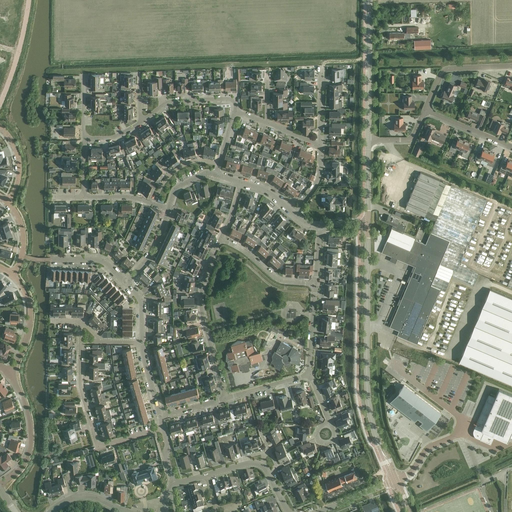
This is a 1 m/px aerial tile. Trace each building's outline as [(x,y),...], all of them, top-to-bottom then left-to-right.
[(430,40),(414,40),(414,49),(431,48),(430,40)] [(252,75),(249,75),(249,81),(256,81),(256,78),(261,78),(261,72),(258,72),(258,68),(252,68),(252,72),(252,75)] [(314,77),(314,70),(305,70),(305,80),(311,80),(311,77),(314,77)] [(343,80),(343,77),(340,77),(340,70),(332,70),(332,77),(330,77),(330,80),(343,80)] [(285,87),(285,82),(283,82),(287,76),(284,71),(277,71),(274,76),(277,82),(277,83),(276,83),(276,87),(285,87)] [(124,75),(124,80),(133,80),(133,75),(130,75),(130,72),(121,72),(121,75),(124,75)] [(104,74),(91,74),(91,83),(100,83),(103,83),(103,77),(104,77),(104,74)] [(412,81),(412,88),(423,88),(423,87),(424,87),(424,83),(423,83),(423,81),(421,81),(421,75),(413,75),(413,81),(412,81)] [(157,86),(161,85),(161,77),(156,78),(156,82),(148,82),(148,93),(158,93),(157,86)] [(185,86),(188,85),(188,78),(182,79),(182,83),(178,83),(178,92),(185,91),(185,86)] [(65,87),(75,87),(75,79),(65,79),(65,87)] [(166,92),(173,92),(173,83),(169,83),(169,79),(163,79),(163,86),(166,86),(166,92)] [(218,81),(214,82),(215,90),(220,90),(220,86),(223,86),(223,79),(217,79),(218,81)] [(476,85),(475,87),(483,91),(484,89),(488,91),(488,90),(489,90),(490,87),(492,82),(484,79),(483,81),(478,79),(476,85)] [(121,85),(121,88),(130,88),(130,85),(133,85),(133,80),(124,80),(124,85),(121,85)] [(197,91),(197,82),(194,82),(194,80),(188,81),(189,88),(192,87),(192,91),(197,91)] [(200,82),(197,82),(197,91),(203,91),(203,87),(206,87),(206,80),(200,80),(200,82)] [(211,80),(206,80),(206,87),(209,87),(209,90),(215,90),(214,82),(211,82),(211,80)] [(226,90),(236,89),(236,80),(233,80),(234,82),(226,82),(226,90)] [(314,91),(314,86),(306,86),(307,82),(300,82),(300,86),(303,86),(303,94),(314,94),(314,93),(313,93),(313,91),(314,91)] [(100,83),(91,83),(91,88),(95,88),(95,91),(104,91),(104,88),(102,88),(102,87),(101,86),(100,86),(100,83)] [(441,98),(446,100),(446,101),(449,103),(450,102),(451,102),(454,95),(453,95),(455,90),(457,91),(459,87),(456,86),(457,86),(450,83),(446,92),(444,91),(443,93),(442,92),(441,96),(442,96),(441,98)] [(261,92),(261,85),(251,85),(251,91),(248,91),(248,95),(255,95),(255,92),(261,92)] [(330,85),(330,96),(338,96),(338,91),(342,91),(342,85),(330,85)] [(130,88),(121,88),(121,91),(124,91),(124,96),(133,96),(133,91),(130,91),(130,88)] [(273,92),(273,99),(283,99),(283,96),(287,96),(287,89),(279,89),(279,92),(273,92)] [(91,97),(91,102),(100,102),(100,99),(104,99),(104,93),(95,94),(95,97),(91,97)] [(75,105),(75,102),(74,102),(74,98),(71,98),(71,94),(63,94),(63,100),(65,100),(65,105),(75,105)] [(261,110),(261,99),(259,99),(259,96),(251,96),(251,105),(254,105),(254,110),(261,110)] [(338,96),(330,96),(329,107),(341,107),(342,101),(338,101),(338,96)] [(414,109),(414,101),(411,101),(411,96),(405,96),(403,96),(403,105),(404,105),(404,109),(405,109),(405,110),(409,110),(409,109),(414,109)] [(283,99),(273,99),(273,105),(279,105),(279,109),(287,109),(287,102),(283,102),(283,99)] [(100,102),(91,102),(91,107),(95,107),(95,110),(104,110),(104,107),(102,107),(102,105),(100,105),(100,102)] [(314,114),(314,107),(311,107),(311,102),(301,102),(301,110),(305,110),(305,113),(314,114)] [(121,104),(121,107),(121,110),(124,110),(124,112),(133,112),(133,107),(130,107),(130,104),(121,104)] [(214,114),(224,114),(223,108),(217,108),(217,105),(210,105),(211,111),(214,111),(214,114)] [(345,114),(345,109),(337,108),(337,111),(329,111),(329,119),(340,119),(340,114),(345,114)] [(479,114),(469,110),(469,112),(468,111),(466,115),(467,115),(467,117),(476,121),(478,122),(477,124),(481,125),(485,116),(486,112),(481,109),(479,114)] [(189,111),(183,112),(184,121),(184,125),(187,125),(187,124),(193,124),(192,118),(189,118),(189,111)] [(195,121),(195,123),(196,124),(199,124),(204,124),(205,117),(201,117),(201,111),(195,111),(195,121)] [(292,119),(292,111),(288,111),(288,113),(278,113),(278,120),(288,121),(288,119),(292,119)] [(184,121),(183,112),(177,112),(178,118),(173,119),(175,125),(180,125),(180,121),(184,121)] [(165,116),(160,120),(165,127),(167,125),(169,127),(174,124),(170,118),(167,120),(165,116)] [(295,120),(300,120),(303,120),(303,133),(309,133),(309,127),(313,127),(313,120),(303,119),(303,116),(295,116),(295,120)] [(214,123),(214,126),(223,127),(224,122),(217,121),(217,117),(211,117),(211,123),(214,123)] [(395,123),(394,123),(394,131),(405,131),(405,129),(406,129),(406,125),(405,125),(405,123),(403,123),(403,118),(395,118),(395,123)] [(493,119),(489,127),(494,129),(493,130),(500,133),(501,131),(506,133),(509,127),(508,127),(509,125),(501,121),(501,123),(497,121),(493,119)] [(165,127),(160,120),(156,123),(158,127),(156,129),(160,134),(165,131),(163,128),(165,127)] [(345,127),(345,123),(337,123),(337,127),(329,127),(329,134),(340,135),(340,127),(345,127)] [(223,127),(214,126),(213,130),(210,129),(209,135),(215,136),(216,133),(222,133),(223,127)] [(244,135),(247,137),(250,129),(245,126),(244,130),(241,129),(239,135),(244,137),(244,135)] [(432,138),(443,143),(445,136),(436,132),(437,131),(435,131),(435,129),(434,129),(434,128),(430,126),(430,127),(428,126),(424,137),(431,140),(432,138)] [(150,127),(145,130),(150,137),(152,136),(154,138),(159,135),(155,129),(152,131),(150,127)] [(75,137),(75,128),(64,128),(64,137),(75,137)] [(250,129),(247,137),(250,138),(249,140),(254,142),(258,133),(255,132),(256,131),(250,129)] [(150,137),(145,130),(141,134),(143,138),(141,139),(146,147),(149,145),(147,143),(150,142),(148,139),(150,137)] [(260,133),(259,136),(256,142),(261,144),(262,142),(265,144),(268,136),(263,134),(263,135),(260,133)] [(268,136),(265,144),(268,145),(267,147),(272,149),(275,142),(272,141),(273,138),(268,136)] [(135,137),(130,140),(134,147),(136,146),(138,149),(143,146),(140,140),(137,141),(135,137)] [(456,148),(460,150),(464,140),(458,138),(456,144),(452,142),(449,150),(455,153),(456,148)] [(134,147),(130,140),(125,142),(127,147),(125,148),(128,154),(133,152),(131,149),(134,147)] [(464,140),(460,150),(463,151),(461,156),(467,158),(470,150),(467,148),(469,143),(464,140)] [(65,152),(75,152),(75,144),(70,144),(70,141),(63,141),(63,146),(65,146),(65,152)] [(194,146),(188,147),(191,157),(196,155),(195,149),(198,148),(196,141),(193,142),(194,146)] [(280,150),(283,151),(287,143),(281,141),(280,145),(277,144),(274,151),(279,153),(280,150)] [(203,156),(209,157),(210,147),(204,146),(205,142),(202,142),(201,149),(204,149),(203,156)] [(329,148),(329,156),(338,156),(338,157),(342,157),(342,153),(339,153),(340,148),(338,148),(338,145),(343,145),(345,145),(345,142),(343,142),(331,142),(331,145),(336,145),(336,148),(329,148)] [(210,147),(209,157),(214,158),(215,151),(219,152),(220,145),(211,143),(210,147)] [(287,143),(283,151),(286,152),(285,155),(290,157),(293,151),(290,150),(292,145),(287,143)] [(422,147),(417,144),(413,154),(418,156),(422,147)] [(119,145),(114,146),(116,154),(119,154),(119,157),(125,155),(123,148),(120,149),(119,145)] [(191,157),(188,147),(182,149),(181,145),(178,146),(180,153),(183,152),(185,158),(191,157)] [(116,154),(114,146),(108,147),(109,152),(107,153),(108,159),(114,158),(113,155),(116,154)] [(91,151),(88,151),(88,160),(97,160),(97,157),(97,148),(91,148),(91,151)] [(97,157),(97,160),(105,160),(105,153),(102,153),(102,148),(97,148),(97,157)] [(174,153),(169,157),(175,165),(180,161),(176,156),(178,154),(174,148),(171,150),(174,153)] [(482,159),(485,160),(489,151),(483,148),(481,154),(477,153),(475,159),(480,162),(482,159)] [(300,158),(303,159),(306,151),(300,149),(299,153),(296,152),(293,158),(299,161),(300,158)] [(306,151),(303,159),(306,160),(304,165),(310,167),(313,159),(310,158),(312,153),(306,151)] [(489,151),(485,160),(488,162),(487,164),(493,167),(495,160),(492,159),(495,153),(489,151)] [(225,156),(224,159),(227,160),(225,168),(230,169),(232,161),(233,158),(225,156)] [(61,164),(62,164),(62,165),(65,165),(65,169),(75,169),(75,161),(71,161),(71,157),(62,157),(62,161),(61,161),(61,164)] [(175,165),(169,157),(164,160),(162,157),(160,159),(164,165),(166,163),(170,168),(175,165)] [(232,161),(230,169),(235,171),(236,167),(239,168),(240,162),(241,160),(233,158),(232,161)] [(507,170),(510,171),(511,165),(511,160),(508,159),(506,165),(502,163),(499,172),(505,174),(507,170)] [(240,162),(239,168),(241,169),(240,172),(245,174),(248,166),(249,163),(241,160),(240,162)] [(158,166),(154,170),(162,176),(166,172),(160,168),(162,165),(157,161),(155,164),(158,166)] [(248,166),(245,174),(250,175),(251,172),(254,173),(257,164),(251,162),(249,161),(249,163),(248,166)] [(339,180),(339,162),(332,162),(332,172),(329,172),(329,179),(332,179),(332,180),(339,180)] [(257,164),(254,173),(257,173),(256,177),(261,178),(263,170),(264,166),(257,164)] [(263,170),(261,178),(266,180),(267,176),(270,177),(272,172),(274,169),(267,167),(266,171),(263,170)] [(272,172),(270,177),(272,179),(270,182),(274,184),(279,178),(281,174),(274,169),(272,172)] [(162,176),(154,170),(150,175),(148,173),(146,175),(151,180),(153,177),(158,181),(162,176)] [(75,185),(75,176),(72,176),(72,172),(61,173),(61,176),(63,176),(63,185),(75,185)] [(416,181),(436,189),(440,180),(421,172),(420,172),(416,181)] [(120,177),(117,178),(117,187),(120,187),(120,190),(125,190),(125,181),(120,181),(120,177)] [(130,181),(125,181),(125,190),(130,189),(130,186),(133,186),(133,177),(130,177),(130,181)] [(146,182),(144,187),(153,191),(155,186),(149,183),(151,180),(144,177),(143,180),(146,182)] [(279,178),(274,184),(279,187),(281,185),(283,186),(288,178),(288,180),(283,177),(282,179),(279,178)] [(98,185),(101,185),(100,178),(95,178),(95,181),(91,181),(92,190),(98,190),(98,185)] [(109,190),(109,181),(104,181),(104,178),(101,178),(101,187),(104,187),(104,190),(109,190)] [(112,181),(109,181),(109,190),(114,190),(114,187),(117,187),(117,178),(112,178),(112,181)] [(288,178),(283,186),(285,188),(283,191),(288,194),(293,187),(290,185),(293,181),(288,178)] [(428,207),(425,216),(435,220),(451,185),(440,180),(436,189),(432,198),(430,205),(428,207)] [(416,181),(413,190),(432,198),(436,189),(416,181)] [(203,196),(209,194),(207,184),(200,185),(201,192),(198,193),(199,199),(204,198),(203,196)] [(293,187),(288,194),(292,197),(294,194),(297,195),(303,186),(300,184),(299,186),(297,185),(295,188),(293,187)] [(487,200),(451,185),(435,220),(430,232),(450,240),(447,246),(440,264),(453,270),(451,276),(473,285),(478,273),(459,265),(487,200)] [(153,191),(144,187),(141,192),(138,191),(137,194),(143,197),(145,194),(150,197),(153,191)] [(218,196),(223,197),(226,189),(221,188),(220,191),(217,190),(215,199),(218,199),(218,196)] [(226,189),(223,197),(226,198),(225,201),(230,203),(232,194),(230,193),(231,190),(226,189)] [(413,190),(409,199),(428,207),(430,205),(432,198),(413,190)] [(192,203),(197,200),(194,192),(191,193),(190,191),(184,194),(187,201),(190,200),(192,203)] [(253,212),(255,205),(252,204),(254,197),(247,195),(244,205),(249,207),(248,211),(253,212)] [(346,205),(346,197),(340,197),(340,198),(335,198),(335,197),(325,197),(325,209),(335,209),(335,202),(340,202),(340,205),(346,205)] [(405,208),(415,212),(425,216),(428,207),(409,199),(405,208)] [(268,213),(272,209),(267,204),(260,212),(264,215),(261,218),(266,222),(271,216),(268,213)] [(86,218),(93,218),(93,211),(89,211),(89,205),(78,205),(78,213),(86,213),(86,218)] [(109,218),(116,218),(116,211),(112,211),(112,205),(101,205),(101,213),(109,213),(109,218)] [(119,208),(119,214),(119,215),(123,215),(124,216),(126,216),(126,215),(126,213),(126,212),(132,212),(132,215),(135,215),(135,208),(132,208),(132,205),(122,205),(122,208),(119,208)] [(150,207),(148,212),(157,216),(159,211),(150,207)] [(187,219),(189,213),(181,210),(180,213),(177,212),(175,218),(183,221),(184,218),(187,219)] [(215,210),(212,215),(211,218),(213,219),(221,222),(223,217),(220,216),(222,213),(215,210)] [(148,212),(146,217),(154,221),(157,216),(148,212)] [(281,226),(286,220),(280,215),(273,223),(277,226),(275,229),(277,231),(275,232),(278,234),(284,228),(281,226)] [(406,226),(397,223),(399,219),(389,215),(386,221),(394,225),(392,228),(403,233),(406,226)] [(146,217),(144,222),(152,225),(154,221),(146,217)] [(209,220),(207,225),(214,228),(216,226),(219,227),(221,222),(213,219),(212,221),(209,220)] [(0,231),(10,228),(8,223),(1,225),(0,222),(0,221),(0,231)] [(144,222),(142,226),(150,230),(152,225),(144,222)] [(173,223),(170,228),(179,232),(181,227),(173,223)] [(231,227),(233,228),(229,235),(234,238),(237,230),(235,229),(236,226),(232,224),(231,227)] [(207,225),(203,232),(214,237),(216,232),(213,231),(214,228),(207,225)] [(142,226),(140,231),(148,235),(150,230),(142,226)] [(239,226),(237,230),(234,238),(239,240),(242,233),(244,234),(246,230),(239,226)] [(81,230),(81,234),(76,234),(76,245),(85,245),(85,237),(88,237),(88,227),(85,227),(85,230),(81,230)] [(10,228),(0,231),(0,234),(0,235),(0,240),(6,239),(5,236),(12,234),(10,228)] [(170,228),(168,232),(177,236),(179,232),(170,228)] [(294,228),(289,235),(288,234),(287,235),(287,237),(290,239),(291,239),(294,241),(296,239),(298,241),(303,234),(300,231),(299,232),(294,228)] [(435,276),(440,264),(447,246),(450,240),(430,232),(425,244),(414,239),(415,238),(403,233),(392,228),(381,252),(415,266),(415,267),(435,276)] [(242,238),(245,240),(243,242),(247,245),(252,238),(250,237),(252,233),(247,230),(242,238)] [(63,231),(63,235),(59,235),(59,245),(68,245),(68,237),(71,237),(71,231),(68,231),(63,231)] [(101,240),(101,231),(96,231),(96,235),(91,235),(91,245),(98,245),(98,240),(101,240)] [(140,231),(137,235),(146,239),(148,235),(140,231)] [(168,232),(166,237),(174,241),(177,236),(168,232)] [(200,236),(198,239),(207,243),(208,241),(211,242),(214,237),(203,232),(201,237),(200,236)] [(328,242),(330,243),(330,246),(336,246),(336,243),(338,243),(339,239),(342,239),(343,233),(335,232),(335,236),(329,235),(328,242)] [(137,235),(135,240),(144,244),(146,239),(137,235)] [(252,238),(247,245),(252,248),(253,245),(256,247),(261,239),(256,236),(254,240),(252,238)] [(166,237),(164,241),(172,245),(174,241),(166,237)] [(106,241),(103,249),(109,252),(110,249),(113,250),(115,245),(116,242),(117,242),(111,239),(110,243),(106,241)] [(198,243),(196,248),(206,252),(209,248),(206,246),(207,243),(198,239),(197,242),(198,243)] [(261,239),(256,247),(258,248),(255,251),(259,255),(265,248),(263,247),(265,244),(261,240),(261,239)] [(144,244),(135,240),(133,245),(142,249),(144,244)] [(164,241),(162,246),(170,250),(172,245),(164,241)] [(11,251),(5,249),(6,246),(0,244),(0,251),(1,251),(0,253),(0,254),(2,255),(2,256),(6,257),(7,256),(9,257),(11,251)] [(162,246),(159,251),(168,255),(170,250),(162,246)] [(121,259),(128,252),(124,248),(121,251),(119,248),(113,254),(117,259),(119,257),(121,259)] [(206,252),(196,248),(199,249),(198,252),(195,250),(192,255),(199,258),(201,256),(204,257),(206,252)] [(265,248),(259,255),(263,258),(265,256),(267,257),(273,251),(271,249),(270,250),(269,248),(267,250),(265,248)] [(327,251),(327,257),(337,258),(338,249),(330,248),(330,251),(327,251)] [(159,251),(157,255),(166,259),(168,255),(159,251)] [(273,251),(267,257),(269,259),(267,262),(271,265),(277,259),(275,257),(277,255),(273,251)] [(166,259),(157,255),(155,260),(163,264),(166,259)] [(191,256),(188,263),(199,269),(201,264),(198,262),(200,260),(191,256)] [(130,267),(136,261),(132,257),(130,259),(127,257),(121,262),(126,267),(128,265),(130,267)] [(285,262),(281,259),(279,257),(277,259),(271,265),(275,269),(277,266),(279,268),(285,262)] [(337,258),(327,257),(326,263),(329,264),(328,267),(337,267),(337,258)] [(186,268),(187,269),(186,272),(192,275),(194,272),(196,273),(199,269),(188,263),(186,268)] [(304,277),(304,268),(305,265),(297,264),(296,271),(299,271),(299,276),(304,277)] [(440,264),(435,276),(431,285),(440,289),(444,291),(451,276),(453,270),(440,264)] [(295,273),(296,265),(290,265),(290,267),(285,267),(285,275),(292,276),(292,273),(295,273)] [(304,268),(304,277),(309,277),(309,272),(312,272),(313,265),(308,265),(307,268),(304,268)] [(440,289),(431,285),(435,276),(415,267),(390,327),(399,331),(397,335),(417,344),(440,289)] [(326,271),(325,280),(332,281),(332,276),(338,277),(338,272),(339,272),(340,269),(328,268),(328,271),(326,271)] [(85,271),(85,281),(92,281),(93,278),(96,272),(91,272),(91,271),(85,271)] [(137,279),(141,283),(148,275),(144,271),(137,279)] [(93,278),(92,281),(96,282),(97,282),(100,284),(106,277),(102,273),(100,275),(96,272),(93,278)] [(148,275),(141,283),(145,286),(152,279),(148,275)] [(185,275),(184,279),(182,279),(181,283),(186,284),(194,286),(195,280),(192,280),(192,277),(185,275)] [(100,284),(97,287),(98,289),(101,286),(104,288),(110,282),(106,277),(100,284)] [(156,284),(152,286),(154,291),(164,287),(163,284),(164,284),(162,277),(157,282),(156,283),(156,284)] [(110,282),(104,288),(108,292),(114,286),(110,282)] [(194,286),(186,284),(181,283),(180,287),(183,288),(182,292),(189,293),(190,290),(193,291),(194,286)] [(337,293),(337,288),(334,287),(335,285),(325,284),(324,295),(334,296),(334,293),(337,293)] [(114,286),(108,292),(112,296),(119,290),(114,286)] [(164,287),(154,291),(157,296),(163,293),(164,295),(171,295),(170,292),(169,290),(165,290),(164,287)] [(511,298),(490,289),(459,362),(511,384),(511,298)] [(119,290),(112,296),(116,300),(123,294),(119,290)] [(5,293),(0,296),(0,297),(2,299),(4,305),(16,299),(13,293),(7,296),(5,293)] [(123,294),(116,300),(120,305),(121,304),(123,305),(129,303),(126,299),(127,298),(123,294)] [(185,307),(194,307),(194,298),(188,298),(188,295),(181,295),(181,301),(184,301),(185,307)] [(339,305),(339,301),(331,300),(331,304),(323,303),(322,311),(333,311),(334,304),(339,305)] [(92,306),(89,313),(91,314),(94,308),(97,302),(94,301),(92,306)] [(129,303),(123,305),(123,314),(132,314),(132,308),(129,308),(129,303)] [(54,304),(51,304),(51,311),(54,311),(54,316),(60,316),(60,307),(56,307),(56,304),(54,304)] [(65,304),(60,304),(60,307),(60,316),(66,316),(66,311),(69,311),(69,304),(65,304)] [(72,304),(69,304),(69,311),(72,311),(71,316),(78,316),(78,307),(72,307),(72,304)] [(163,307),(153,307),(153,312),(159,312),(159,315),(165,315),(165,312),(163,312),(163,307)] [(187,322),(196,321),(196,314),(192,314),(191,310),(186,311),(187,315),(186,315),(187,322)] [(11,319),(11,322),(17,322),(17,319),(19,319),(19,314),(17,313),(17,312),(12,312),(12,313),(11,313),(10,319),(11,319)] [(95,314),(88,320),(92,325),(99,318),(95,314)] [(153,318),(153,324),(163,324),(163,319),(170,318),(170,315),(165,315),(159,315),(159,318),(153,318)] [(322,318),(321,324),(335,325),(336,316),(328,315),(327,319),(322,318)] [(99,318),(92,325),(96,329),(98,327),(100,330),(102,328),(104,330),(108,326),(106,324),(107,323),(103,319),(101,321),(99,318)] [(163,324),(153,324),(153,329),(159,329),(159,332),(166,332),(166,329),(163,329),(163,324)] [(335,325),(321,324),(321,330),(326,330),(326,333),(334,334),(335,325)] [(188,337),(200,334),(198,326),(190,329),(189,326),(182,327),(183,331),(186,330),(188,337)] [(6,334),(4,339),(14,342),(16,334),(13,333),(14,330),(6,327),(4,333),(6,334)] [(69,329),(62,329),(62,332),(64,332),(64,338),(72,338),(72,332),(69,332),(69,329)] [(166,332),(159,332),(156,332),(156,335),(154,335),(154,341),(162,341),(162,338),(165,338),(166,332)] [(330,346),(331,342),(334,342),(334,340),(334,335),(327,335),(327,338),(320,338),(320,345),(330,346)] [(64,341),(60,341),(60,346),(62,346),(69,346),(69,343),(72,343),(72,338),(64,338),(64,341)] [(232,344),(231,344),(232,345),(231,346),(231,348),(229,349),(230,352),(227,352),(227,353),(226,354),(226,361),(227,361),(228,365),(227,366),(231,371),(231,372),(233,371),(233,372),(239,370),(239,369),(241,369),(242,372),(250,370),(249,367),(251,366),(251,367),(259,365),(258,361),(263,360),(260,351),(258,352),(254,346),(252,346),(251,340),(245,342),(244,340),(244,341),(237,340),(232,344)] [(196,352),(204,349),(203,344),(198,345),(197,341),(191,343),(192,346),(192,347),(193,349),(195,349),(196,352)] [(300,357),(302,354),(298,352),(298,349),(293,346),(292,347),(283,342),(283,343),(281,343),(280,343),(276,352),(274,351),(272,356),(272,359),(271,362),(274,364),(275,367),(280,370),(283,364),(289,368),(292,362),(298,365),(301,360),(300,357)] [(1,356),(5,358),(9,353),(7,352),(10,347),(5,344),(2,349),(1,348),(0,349),(0,356),(1,356)] [(62,349),(61,349),(61,353),(64,353),(64,355),(72,355),(72,349),(69,349),(69,346),(62,346),(62,349)] [(102,357),(102,350),(92,350),(92,354),(89,354),(89,360),(98,360),(98,357),(102,357)] [(195,355),(196,358),(197,363),(200,363),(209,360),(207,355),(202,356),(201,353),(195,355)] [(335,358),(335,354),(321,353),(321,357),(323,357),(322,369),(331,369),(332,358),(335,358)] [(64,355),(61,355),(61,360),(62,360),(62,364),(69,364),(69,361),(72,361),(72,355),(64,355)] [(198,366),(199,369),(199,372),(206,370),(205,367),(210,366),(209,360),(200,363),(201,365),(198,366)] [(93,366),(89,366),(89,371),(98,371),(98,368),(105,368),(105,363),(93,363),(93,366)] [(69,364),(62,364),(62,367),(62,372),(64,372),(72,372),(72,367),(69,367),(69,364)] [(98,371),(89,371),(89,377),(94,377),(94,380),(101,380),(101,377),(98,377),(98,371)] [(64,378),(62,378),(62,381),(69,381),(69,378),(72,378),(72,372),(64,372),(64,378)] [(202,380),(204,385),(206,385),(215,382),(213,377),(209,378),(208,375),(201,377),(202,380)] [(333,388),(337,386),(333,379),(327,381),(328,385),(322,388),(326,395),(334,392),(333,388)] [(215,382),(206,385),(207,385),(204,386),(205,390),(208,389),(208,390),(216,388),(215,382)] [(59,389),(57,389),(57,394),(61,394),(61,395),(70,395),(70,388),(68,388),(68,386),(70,386),(70,383),(68,383),(59,383),(59,389)] [(95,388),(91,390),(92,395),(101,393),(99,387),(102,387),(101,384),(94,386),(95,388)] [(404,385),(396,395),(397,396),(392,403),(415,421),(417,417),(423,422),(420,425),(427,430),(440,413),(404,385)] [(476,424),(473,430),(473,431),(473,432),(473,433),(473,434),(474,435),(475,436),(476,437),(477,437),(480,439),(480,440),(491,444),(494,436),(507,441),(509,437),(511,437),(511,394),(499,389),(495,397),(489,394),(476,424)] [(310,406),(314,405),(311,396),(306,397),(304,390),(296,392),(299,404),(309,401),(310,406)] [(101,393),(92,395),(94,401),(98,400),(99,403),(106,401),(110,400),(109,397),(103,398),(101,393)] [(278,397),(281,406),(285,405),(286,410),(293,408),(292,401),(288,402),(286,395),(278,397)] [(333,410),(342,406),(339,400),(338,400),(336,396),(330,398),(332,403),(330,404),(333,410)] [(4,408),(6,414),(17,409),(14,401),(12,402),(11,398),(2,402),(5,408),(4,408)] [(266,401),(260,402),(261,406),(258,407),(260,412),(263,411),(263,410),(275,407),(273,400),(266,402),(266,401)] [(100,406),(95,407),(97,413),(106,410),(104,405),(107,404),(106,401),(99,403),(100,406)] [(76,414),(76,407),(74,407),(74,402),(65,402),(65,405),(66,405),(65,414),(76,414)] [(245,403),(240,405),(243,415),(246,414),(246,416),(251,415),(249,407),(246,408),(245,403)] [(235,408),(232,409),(235,419),(240,418),(239,415),(243,415),(240,405),(235,406),(235,408)] [(229,408),(224,409),(226,419),(230,418),(230,421),(235,419),(232,409),(230,410),(229,408)] [(106,410),(97,413),(99,418),(103,417),(104,420),(111,418),(112,418),(109,409),(106,410)] [(216,413),(219,423),(219,424),(224,422),(223,420),(226,419),(224,409),(219,411),(219,412),(216,413)] [(347,419),(350,418),(347,412),(342,414),(343,418),(336,420),(339,427),(348,424),(347,419)] [(212,413),(207,414),(209,424),(213,423),(213,424),(219,423),(216,413),(212,414),(212,413)] [(202,420),(200,421),(202,427),(206,426),(206,424),(209,424),(207,414),(201,415),(202,420)] [(196,417),(190,418),(193,428),(196,427),(197,429),(202,427),(200,421),(197,421),(196,417)] [(105,423),(100,424),(102,430),(111,428),(113,427),(112,421),(111,418),(104,420),(105,423)] [(186,424),(184,425),(186,432),(190,430),(190,429),(193,428),(190,418),(185,420),(186,424)] [(8,421),(9,426),(9,432),(16,431),(15,428),(21,427),(20,421),(11,422),(11,421),(8,421)] [(75,430),(81,428),(79,421),(69,424),(70,427),(62,430),(64,437),(66,436),(68,441),(77,439),(75,430)] [(180,421),(174,423),(177,432),(180,431),(181,433),(186,432),(184,425),(181,426),(180,421)] [(168,429),(169,433),(170,435),(171,435),(172,438),(175,437),(174,433),(177,432),(174,423),(169,424),(170,428),(168,429)] [(308,434),(309,428),(299,427),(299,433),(299,439),(306,439),(306,434),(308,434)] [(111,428),(102,430),(104,436),(108,435),(109,437),(116,435),(115,432),(114,431),(113,430),(112,430),(111,428)] [(273,443),(280,440),(275,431),(274,428),(267,431),(268,434),(269,436),(269,435),(273,443)] [(354,430),(350,432),(343,435),(345,437),(340,439),(343,447),(352,443),(350,438),(356,435),(354,430)] [(11,438),(8,448),(18,451),(18,450),(21,441),(17,440),(18,435),(9,434),(8,438),(11,438)] [(249,437),(250,441),(252,449),(258,448),(258,445),(261,444),(258,436),(255,437),(256,439),(253,440),(252,436),(249,437)] [(135,440),(130,442),(133,451),(138,450),(135,440)] [(218,452),(221,451),(218,440),(215,441),(216,448),(210,449),(213,459),(219,457),(218,452)] [(252,449),(250,441),(244,442),(243,440),(240,441),(242,447),(245,446),(246,451),(252,449)] [(234,453),(239,451),(237,443),(234,443),(234,444),(225,447),(228,456),(235,454),(234,453)] [(308,454),(317,450),(314,444),(309,446),(308,443),(300,446),(303,452),(306,451),(308,454)] [(275,451),(278,457),(286,453),(282,444),(275,447),(277,450),(275,451)] [(334,462),(340,459),(337,453),(334,454),(332,448),(331,448),(321,452),(323,457),(326,456),(327,458),(330,457),(331,460),(333,459),(334,462)] [(345,456),(342,450),(339,451),(343,461),(351,457),(349,455),(345,456)] [(197,466),(205,463),(202,453),(196,455),(195,452),(190,453),(192,460),(195,459),(197,466)] [(1,455),(0,456),(0,469),(1,469),(2,470),(8,465),(6,462),(11,458),(7,453),(2,457),(1,455)] [(104,463),(104,465),(116,461),(114,453),(109,454),(109,455),(102,457),(102,459),(101,460),(102,462),(103,463),(104,463)] [(286,453),(278,457),(281,463),(283,462),(284,464),(291,461),(286,453)] [(182,468),(190,466),(187,454),(179,457),(182,468)] [(67,460),(67,466),(70,466),(71,472),(77,471),(77,465),(80,465),(79,461),(73,462),(72,459),(67,460)] [(282,471),(285,477),(295,472),(292,466),(290,467),(288,465),(282,468),(283,471),(282,471)] [(133,473),(132,474),(135,485),(142,483),(141,481),(149,478),(149,480),(157,477),(155,472),(156,471),(157,471),(157,470),(157,469),(156,468),(155,468),(154,468),(154,466),(152,467),(151,466),(150,466),(149,466),(148,467),(148,468),(146,469),(138,472),(138,471),(137,472),(136,471),(135,471),(134,471),(133,471),(133,472),(133,473)] [(347,482),(357,478),(353,469),(351,470),(352,472),(339,478),(338,477),(325,482),(329,491),(342,485),(341,483),(346,481),(347,482)] [(246,481),(254,479),(252,471),(246,472),(247,475),(244,476),(244,475),(241,476),(243,483),(247,482),(246,481)] [(295,472),(285,477),(288,483),(289,483),(291,485),(297,482),(296,479),(298,478),(295,472)] [(75,476),(77,483),(84,481),(83,480),(87,480),(87,486),(95,486),(95,475),(87,475),(87,476),(83,477),(82,475),(75,476)] [(58,483),(55,484),(57,492),(64,490),(63,487),(66,486),(63,477),(57,479),(58,483)] [(231,483),(228,484),(229,489),(237,487),(238,488),(241,487),(239,480),(236,480),(235,478),(230,480),(231,483)] [(104,483),(104,493),(110,493),(110,486),(113,486),(113,480),(108,480),(108,483),(104,483)] [(54,482),(51,483),(50,481),(44,483),(47,491),(50,491),(51,494),(57,492),(55,484),(54,482)] [(259,495),(263,493),(264,495),(268,493),(264,486),(262,487),(260,484),(261,484),(260,481),(253,484),(254,488),(256,487),(259,495)] [(219,485),(216,486),(214,487),(216,494),(221,493),(221,491),(229,489),(228,484),(224,485),(223,482),(218,483),(219,485)] [(302,487),(305,485),(304,482),(297,486),(299,488),(294,490),(299,501),(307,497),(302,487)] [(118,490),(117,500),(124,500),(124,494),(127,494),(127,486),(121,486),(121,490),(118,490)] [(188,490),(190,495),(200,492),(198,487),(188,490)] [(203,503),(193,505),(194,510),(193,511),(200,511),(202,511),(201,509),(204,508),(203,503)] [(265,503),(260,505),(255,507),(257,510),(261,508),(262,511),(267,510),(267,511),(271,511),(275,510),(273,504),(267,507),(265,503)]
